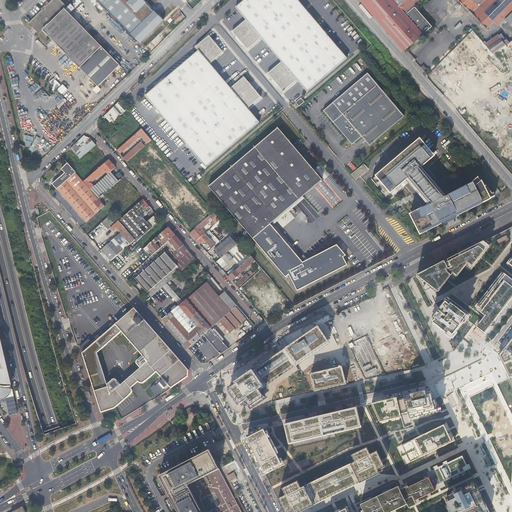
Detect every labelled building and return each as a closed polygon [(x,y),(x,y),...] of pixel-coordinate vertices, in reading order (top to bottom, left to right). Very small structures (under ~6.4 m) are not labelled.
[(51,0),(49,2),(48,1),(40,9),(41,10),(28,23),(38,33),(42,29),(80,67),(98,86),(120,65),(64,8),(66,6),(60,0),(51,0)] [(142,0),(96,0),(140,44),(156,29),(164,22),(142,0)] [(245,20),(232,31),(247,50),(261,38),(281,62),(267,73),(283,92),(296,80),(307,92),(347,58),(297,0),(243,0),(235,7),(245,20)] [(98,21),(109,32),(114,27),(103,17),(98,21)] [(198,51),(145,96),(205,168),(259,122),(247,108),(261,97),(244,77),(230,88),(210,63),(223,52),(209,35),(195,47),(198,51)] [(48,46),(53,51),(57,46),(52,42),(48,46)] [(370,76),(367,72),(323,111),(347,139),(352,145),(367,132),(375,141),(404,116),(370,76)] [(295,103),(299,106),(304,102),(301,98),(295,103)] [(119,101),(98,122),(98,128),(101,131),(103,129),(101,127),(107,121),(109,123),(124,108),(119,101)] [(414,122),(413,121),(408,126),(413,131),(418,127),(414,122)] [(208,187),(253,239),(271,224),(273,222),(303,196),(322,180),(277,127),(260,143),(208,187)] [(146,144),(151,139),(142,128),(117,150),(120,153),(140,136),(146,142),(145,143),(146,144)] [(71,148),(74,151),(90,137),(88,136),(84,136),(79,141),(80,142),(78,143),(77,142),(71,148)] [(427,173),(421,167),(434,156),(420,139),(377,176),(389,190),(391,193),(407,180),(408,179),(429,206),(412,215),(421,232),(489,197),(482,181),(478,177),(473,181),(474,182),(447,196),(444,192),(443,189),(441,186),(437,181),(433,177),(430,175),(427,173)] [(92,140),(76,154),(80,159),(96,144),(92,140)] [(127,161),(145,145),(142,141),(124,157),(127,161)] [(110,171),(115,167),(108,159),(84,181),(90,188),(93,186),(89,181),(91,179),(92,181),(105,170),(108,173),(110,171)] [(92,217),(105,205),(99,198),(90,188),(84,181),(77,174),(67,163),(62,168),(66,173),(67,174),(64,177),(63,175),(53,184),(57,189),(86,222),(88,220),(92,217)] [(364,164),(351,175),(356,180),(365,172),(368,169),(364,164)] [(103,194),(119,180),(110,171),(108,173),(93,186),(90,188),(99,198),(103,194)] [(377,176),(373,180),(385,194),(389,190),(377,176)] [(409,183),(407,180),(391,193),(394,196),(409,183)] [(421,232),(412,215),(410,215),(420,234),(494,197),(482,181),(489,197),(421,232)] [(303,196),(273,222),(275,224),(305,198),(303,196)] [(151,207),(143,198),(129,211),(118,220),(125,228),(135,239),(136,240),(140,237),(142,235),(145,233),(146,232),(152,227),(146,221),(142,216),(137,210),(142,205),(145,209),(146,209),(147,211),(150,208),(151,207)] [(142,216),(147,211),(146,209),(145,209),(142,205),(137,210),(142,216)] [(216,223),(220,220),(213,212),(190,233),(197,240),(205,233),(202,230),(201,231),(199,229),(200,229),(209,221),(209,219),(211,217),(214,221),(211,224),(212,226),(216,223)] [(118,220),(112,213),(102,221),(109,229),(111,227),(118,220)] [(152,227),(159,221),(153,215),(146,221),(152,227)] [(125,228),(118,220),(111,227),(113,229),(117,226),(121,231),(125,228)] [(226,236),(230,232),(220,220),(216,223),(226,236)] [(284,239),(271,224),(253,239),(286,277),(289,274),(297,291),(348,265),(344,257),(347,255),(338,244),(304,262),(284,239)] [(174,234),(168,226),(147,245),(143,248),(147,252),(156,244),(155,243),(164,235),(165,236),(160,240),(163,244),(165,242),(174,234)] [(511,227),(417,275),(432,306),(448,298),(449,299),(447,302),(450,304),(440,316),(444,319),(438,327),(446,333),(452,326),(454,327),(460,319),(462,320),(465,317),(467,319),(470,315),(472,317),(469,321),(484,334),(511,298),(511,227)] [(135,239),(125,228),(121,231),(114,237),(118,242),(125,236),(129,241),(126,244),(127,246),(135,239)] [(205,233),(197,240),(199,244),(203,240),(211,249),(215,245),(214,243),(217,240),(208,230),(205,233)] [(238,246),(240,244),(230,232),(226,236),(217,244),(219,246),(230,237),(236,244),(238,246)] [(194,256),(174,234),(165,242),(174,252),(170,256),(166,251),(145,270),(143,268),(142,269),(137,275),(137,276),(135,278),(151,296),(170,279),(176,275),(180,271),(181,270),(185,266),(195,258),(194,256)] [(101,248),(111,260),(124,249),(114,237),(101,248)] [(226,253),(236,244),(230,237),(219,246),(214,251),(220,259),(223,256),(226,253)] [(151,249),(154,253),(159,248),(157,244),(151,249)] [(230,253),(238,246),(236,244),(226,253),(228,255),(230,253)] [(240,265),(251,256),(240,244),(238,246),(230,253),(234,258),(240,265)] [(228,263),(234,258),(230,253),(228,255),(224,258),(228,263)] [(241,273),(255,260),(251,256),(240,265),(239,266),(235,270),(228,276),(232,281),(239,275),(242,278),(235,284),(238,288),(253,274),(251,270),(244,276),(241,273)] [(224,258),(218,263),(222,268),(228,263),(224,258)] [(204,283),(197,289),(196,290),(187,299),(211,327),(219,320),(237,305),(225,292),(217,298),(204,283)] [(343,317),(373,304),(370,297),(340,310),(343,317)] [(188,348),(204,335),(220,354),(228,348),(187,299),(171,312),(162,319),(188,348)] [(247,317),(237,305),(219,320),(230,332),(247,317)] [(104,334),(93,344),(89,347),(82,353),(94,392),(101,413),(115,408),(143,383),(157,371),(163,379),(155,386),(154,385),(150,388),(156,394),(159,391),(160,392),(169,385),(171,388),(188,377),(189,370),(134,308),(104,334)] [(316,328),(235,383),(236,385),(231,389),(240,403),(246,399),(250,404),(262,396),(257,390),(326,343),(316,328)] [(0,339),(0,337),(0,399),(1,399),(1,398),(2,398),(4,397),(5,399),(6,398),(8,397),(9,396),(10,394),(11,392),(12,391),(12,389),(11,389),(12,387),(1,339),(0,339)] [(511,339),(499,356),(504,366),(511,381),(511,380),(511,339)] [(342,367),(311,375),(315,392),(346,385),(342,367)] [(431,390),(371,404),(381,423),(401,418),(401,414),(408,412),(410,419),(441,412),(431,390)] [(357,408),(285,425),(289,444),(361,427),(357,408)] [(455,441),(447,424),(402,445),(410,462),(455,441)] [(264,430),(247,438),(265,473),(281,464),(264,430)] [(356,462),(281,498),(287,511),(290,511),(294,511),(295,511),(379,472),(378,470),(383,467),(376,452),(371,455),(368,449),(353,457),(356,462)] [(199,511),(186,486),(220,468),(215,459),(211,450),(161,475),(179,511),(199,511)] [(463,456),(434,470),(437,475),(440,483),(469,470),(463,456)] [(242,511),(220,468),(186,486),(199,511),(242,511)] [(230,474),(227,475),(230,481),(237,478),(234,472),(230,474)] [(437,475),(429,479),(432,487),(440,483),(437,475)] [(398,487),(360,504),(363,511),(390,511),(406,505),(408,508),(416,505),(414,501),(435,492),(432,487),(429,479),(428,478),(408,487),(407,486),(399,490),(398,487)] [(481,494),(476,484),(464,490),(465,491),(446,500),(451,511),(489,511),(484,501),(481,503),(477,496),(481,494)]
